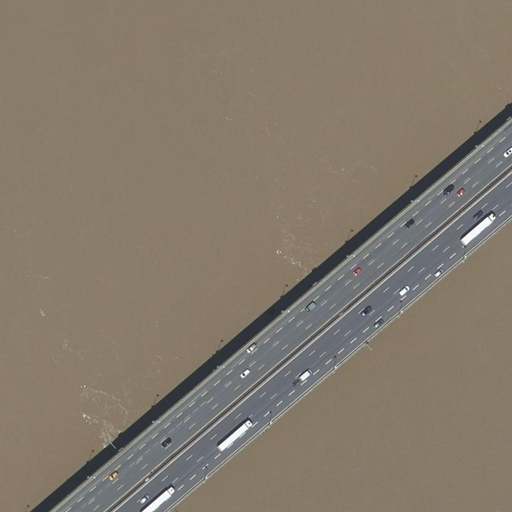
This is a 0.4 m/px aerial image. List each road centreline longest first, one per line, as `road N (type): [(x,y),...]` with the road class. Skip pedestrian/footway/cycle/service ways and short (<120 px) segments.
road 1 (trunk): [(511,146),(85,511)]
road 2 (trunk): [(131,511),(511,186)]
